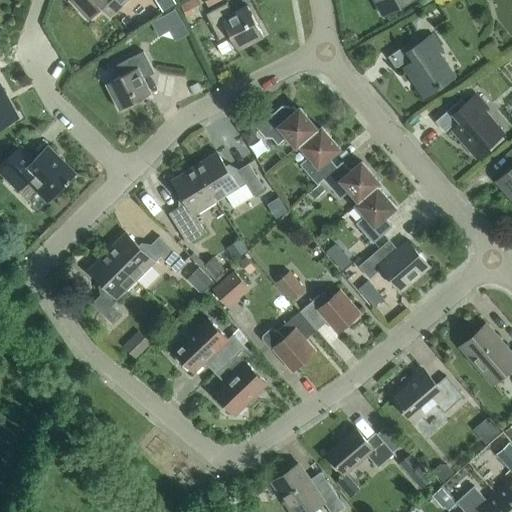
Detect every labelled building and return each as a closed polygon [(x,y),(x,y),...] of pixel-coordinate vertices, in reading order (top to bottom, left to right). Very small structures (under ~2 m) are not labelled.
[(127,0),(70,0),(89,20),(102,8),(110,16),(127,0)] [(155,0),(163,12),(176,4),(174,0),(155,0)] [(202,6),(198,0),(191,0),(182,6),(188,17),(195,14),(193,11),(202,6)] [(376,0),(383,11),(403,0),(376,0)] [(264,37),(248,5),(233,13),(227,2),(206,13),(219,40),(230,34),(238,50),(264,37)] [(175,12),(151,25),(159,39),(170,33),(175,44),(189,36),(175,12)] [(421,14),(412,21),(417,29),(420,27),(422,16),(421,14)] [(421,43),(417,37),(388,56),(396,68),(403,63),(425,95),(454,77),(438,53),(443,50),(433,35),(421,43)] [(122,75),(106,83),(120,109),(152,93),(144,78),(155,72),(143,51),(117,64),(122,75)] [(0,126),(18,117),(0,84),(0,126)] [(462,98),(436,121),(445,132),(451,126),(477,155),(503,133),(485,112),(489,108),(477,94),(466,103),(462,98)] [(297,147),(300,145),(319,129),(300,107),(289,116),(281,107),(261,124),(257,128),(266,138),(273,139),(278,144),(287,137),(297,147)] [(252,125),(242,133),(249,144),(255,139),(257,132),(252,125)] [(319,129),(300,145),(309,156),(300,164),(318,184),(324,179),(337,166),(330,158),(341,148),(322,126),(319,129)] [(23,149),(1,171),(19,189),(39,209),(48,201),(76,173),(49,146),(35,160),(23,149)] [(511,161),(511,168),(498,181),(511,196),(511,148),(506,154),(511,161)] [(194,165),(217,201),(246,183),(254,195),(265,188),(249,163),(231,174),(217,151),(194,165)] [(350,190),(359,202),(378,185),(381,183),(362,161),(351,170),(343,161),(337,166),(324,179),(341,198),(350,190)] [(195,215),(217,201),(194,165),(172,178),(187,202),(169,213),(185,238),(190,242),(206,232),(195,215)] [(320,183),(310,192),(315,199),(326,189),(320,183)] [(378,185),(359,202),(356,204),(365,215),(356,223),(373,243),(394,226),(386,217),(397,207),(378,185)] [(107,250),(137,280),(161,256),(178,273),(188,264),(181,257),(160,236),(145,251),(125,231),(107,250)] [(429,265),(409,241),(391,257),(382,246),(360,266),(370,278),(382,268),(400,289),(429,265)] [(113,304),(137,280),(107,250),(88,268),(108,287),(93,303),(113,324),(123,314),(113,304)] [(345,253),(335,261),(342,270),(350,263),(352,261),(349,257),(345,253)] [(225,269),(213,257),(205,266),(216,278),(225,269)] [(257,269),(246,257),(240,263),(250,275),(257,269)] [(187,279),(201,294),(214,281),(199,266),(187,279)] [(229,307),(251,289),(235,270),(213,289),(229,307)] [(293,300),(307,289),(290,270),(277,281),(293,300)] [(323,291),(300,311),(317,330),(328,320),(338,332),(361,312),(341,289),(330,299),(323,291)] [(372,293),(367,297),(374,306),(384,298),(379,292),(372,293)] [(317,330),(300,311),(278,330),(274,330),(272,327),(263,335),(263,338),(270,347),(273,347),(293,370),(316,351),(306,339),(317,330)] [(208,317),(173,350),(194,372),(205,362),(215,372),(243,345),(234,335),(229,339),(208,317)] [(511,352),(511,353),(488,325),(462,348),(492,382),(507,368),(511,373),(511,352)] [(151,343),(139,332),(124,347),(136,358),(151,343)] [(243,345),(215,372),(225,382),(214,393),(235,415),(257,394),(266,384),(247,364),(255,357),(243,345)] [(437,384),(424,369),(393,397),(414,422),(436,403),(444,412),(464,396),(446,375),(437,384)] [(367,440),(357,427),(326,453),(344,474),(367,455),(378,467),(395,453),(376,432),(367,440)] [(511,439),(504,431),(490,443),(499,453),(511,443),(511,441),(511,439)] [(511,446),(510,444),(498,455),(511,471),(511,446)] [(433,480),(412,454),(400,464),(421,490),(433,480)] [(315,488),(299,463),(272,481),(293,511),(308,511),(324,502),(330,511),(337,511),(345,507),(327,480),(315,488)] [(442,464),(434,471),(443,481),(454,471),(448,464),(442,464)] [(511,478),(496,493),(511,510),(511,478)] [(511,511),(511,510),(496,493),(488,500),(474,486),(456,502),(465,511),(511,511)] [(453,500),(441,487),(431,496),(443,509),(453,500)]
